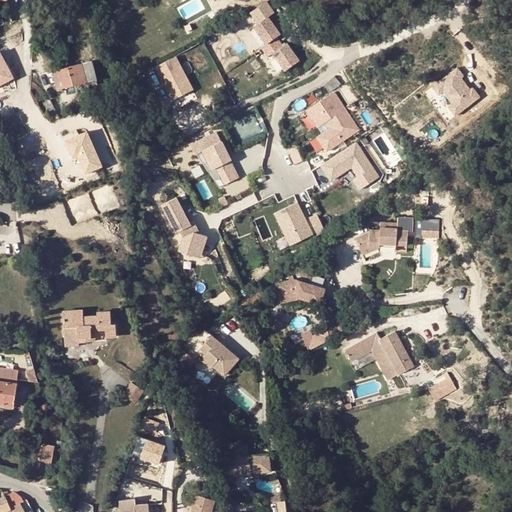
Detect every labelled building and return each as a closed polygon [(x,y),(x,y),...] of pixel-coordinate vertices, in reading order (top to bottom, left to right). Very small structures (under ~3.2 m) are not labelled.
[(270,20),(256,29),(266,47),(277,41),(281,39),(270,20)] [(266,47),(261,50),(267,59),(272,57),(282,75),(297,67),(287,48),(282,51),(277,41),(266,47)] [(1,50),(0,50),(0,86),(15,80),(1,50)] [(177,98),(196,88),(180,54),(160,64),(177,98)] [(92,60),(53,71),(57,90),(97,79),(92,60)] [(462,109),(486,90),(479,81),(475,84),(465,72),(469,69),(463,61),(439,81),(445,88),(449,85),(459,97),(455,100),(462,109)] [(175,99),(178,106),(197,97),(194,89),(175,99)] [(362,127),(337,89),(310,107),(321,124),(329,118),(334,125),(320,134),(330,148),(362,127)] [(50,100),(43,104),(47,113),(54,110),(50,100)] [(64,139),(73,159),(78,158),(85,174),(103,166),(88,129),(64,139)] [(220,129),(194,142),(200,152),(206,148),(215,167),(219,165),(228,182),(242,176),(234,159),(234,158),(229,147),(227,147),(223,140),(225,139),(220,129)] [(359,139),(324,162),(334,177),(355,164),(361,174),(357,177),(363,187),(382,174),(359,139)] [(294,163),(302,160),(297,144),(289,146),(294,163)] [(215,167),(211,169),(222,185),(228,182),(219,165),(215,167)] [(202,231),(197,219),(193,221),(181,195),(165,202),(179,231),(183,229),(186,235),(184,252),(193,254),(195,245),(208,247),(211,233),(202,232),(202,231)] [(316,232),(300,199),(278,210),(289,233),(298,229),(302,238),(316,232)] [(312,215),(322,236),(329,230),(320,211),(312,215)] [(390,221),(381,220),(381,225),(372,224),(361,223),(361,227),(346,233),(349,244),(367,236),(399,239),(400,224),(389,224),(390,221)] [(429,224),(413,223),(413,231),(430,232),(429,224)] [(302,238),(298,229),(289,233),(293,242),(302,238)] [(207,256),(208,247),(195,245),(193,254),(207,256)] [(290,279),(270,286),(274,302),(294,296),(314,301),(317,286),(290,279)] [(353,294),(338,286),(334,293),(349,301),(353,294)] [(83,310),(62,311),(64,328),(77,327),(77,338),(86,337),(86,341),(95,341),(94,330),(106,329),(106,337),(116,336),(115,324),(111,324),(110,311),(97,312),(97,316),(83,317),(83,310)] [(402,354),(381,318),(369,325),(364,317),(330,335),(339,349),(358,339),(375,368),(402,354)] [(192,351),(197,354),(196,356),(207,364),(206,366),(219,376),(233,356),(204,334),(192,351)] [(434,344),(424,350),(432,362),(441,355),(434,344)] [(181,353),(172,361),(181,372),(190,363),(181,353)] [(18,371),(0,368),(0,404),(14,406),(18,371)] [(450,374),(427,386),(435,401),(458,389),(450,374)] [(145,390),(133,382),(124,394),(137,402),(145,390)] [(156,433),(160,421),(146,417),(142,428),(156,433)] [(133,454),(159,463),(166,444),(140,434),(133,454)] [(55,447),(41,444),(38,459),(51,462),(55,447)] [(286,453),(249,455),(250,473),(266,472),(287,470),(286,453)] [(10,504),(11,509),(12,511),(25,511),(21,503),(28,500),(14,492),(6,496),(7,497),(10,504)] [(211,511),(215,499),(196,494),(190,511),(211,511)] [(6,496),(0,498),(0,509),(1,511),(4,511),(11,509),(10,504),(7,497),(6,496)] [(135,511),(136,505),(135,498),(119,500),(119,506),(124,506),(124,511),(135,511)] [(33,511),(28,500),(21,503),(25,511),(33,511)] [(277,511),(287,511),(285,500),(275,502),(277,511)]
